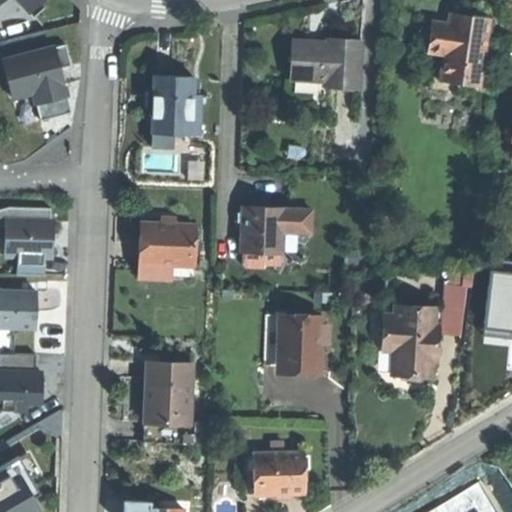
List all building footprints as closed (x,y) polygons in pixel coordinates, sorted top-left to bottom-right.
[(0,0),(0,1),(1,0),(19,0),(30,12),(43,0),(0,0)] [(430,50),(446,52),(442,76),(481,82),(491,17),(472,15),(452,12),(450,22),(435,20),(430,50)] [(323,87),(359,89),(361,39),(339,38),(326,37),(326,41),(291,39),(289,79),(324,81),(323,87)] [(60,68),(71,65),(65,45),(3,60),(12,97),(33,92),(40,120),(71,112),(60,68)] [(158,135),(179,135),(204,136),(205,94),(199,94),(200,78),(179,77),(160,77),(158,135)] [(178,149),(179,135),(158,135),(158,148),(178,149)] [(241,251),(280,253),(283,208),(243,205),(242,228),(241,251)] [(0,225),(5,225),(6,220),(50,221),(51,208),(9,206),(0,208),(0,225)] [(50,221),(6,220),(5,225),(5,255),(18,255),(43,256),(52,256),(53,221),(50,221)] [(138,263),(193,265),(195,225),(140,223),(139,244),(138,263)] [(279,266),(280,253),(241,251),(240,264),(279,266)] [(511,255),(480,252),(471,326),(511,330),(511,255)] [(43,256),(18,255),(18,274),(42,274),(43,256)] [(193,280),(193,265),(138,263),(138,278),(193,280)] [(36,291),(0,290),(0,327),(35,328),(36,312),(36,291)] [(394,313),(390,313),(388,348),(392,348),(391,372),(411,373),(431,374),(432,358),(435,358),(437,323),(433,323),(434,306),(394,304),(394,313)] [(279,315),(264,314),(263,365),(278,365),(279,315)] [(318,343),(319,323),(319,316),(279,315),(278,365),(318,366),(318,355),(318,343)] [(327,323),(319,323),(318,343),(326,343),(327,323)] [(36,354),(0,353),(0,427),(0,428),(19,417),(19,410),(27,410),(27,401),(41,401),(42,382),(42,372),(35,372),(36,354)] [(143,443),(188,444),(191,363),(146,361),(145,391),(143,443)] [(282,493),(305,492),(303,451),(258,453),(260,494),(282,493)] [(14,458),(0,466),(0,511),(32,511),(42,506),(14,458)] [(182,511),(183,509),(149,508),(150,502),(124,501),(123,511),(182,511)]
